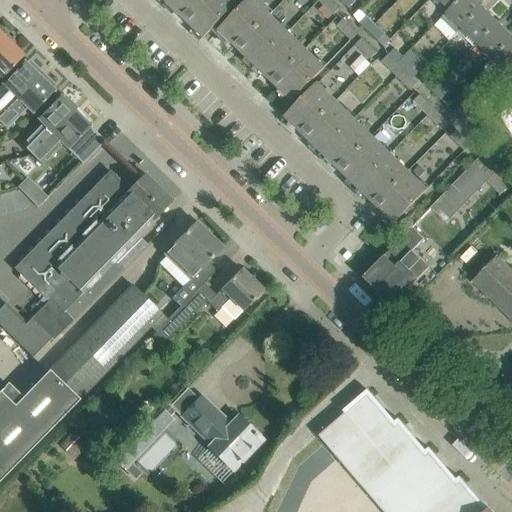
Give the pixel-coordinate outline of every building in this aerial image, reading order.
[(165,0),(204,37),(237,4),(232,0),(165,0)] [(255,0),(248,0),(233,16),(219,30),(292,101),(325,67),(255,0)] [(330,0),(317,0),(334,15),(340,9),(330,0)] [(351,0),(339,0),(354,16),(360,10),(361,10),(351,0)] [(433,0),(439,5),(442,2),(451,10),(460,0),(433,0)] [(460,32),(483,8),(474,0),(460,0),(436,26),(452,41),(460,32)] [(498,23),(483,8),(460,32),(475,47),(498,23)] [(368,32),(375,25),(360,10),(354,16),(368,32)] [(343,20),(336,27),(351,41),(358,34),(343,20)] [(511,39),(511,36),(498,23),(475,47),(482,53),(485,50),(493,58),(490,61),(491,61),(511,39)] [(390,40),(375,25),(368,32),(384,47),(391,39),(390,40)] [(0,52),(9,42),(0,33),(0,52)] [(377,53),(362,38),(355,45),(370,60),(377,53)] [(511,70),(511,39),(491,61),(498,68),(501,65),(510,73),(511,70)] [(0,80),(24,56),(9,42),(0,52),(0,80)] [(395,48),(388,55),(396,63),(402,56),(395,48)] [(427,63),(412,50),(398,64),(412,79),(427,63)] [(417,84),(412,79),(398,64),(396,63),(388,55),(381,62),(411,91),(417,84)] [(24,62),(10,76),(0,86),(0,116),(39,76),(24,62)] [(429,75),(422,82),(432,91),(438,85),(429,75)] [(54,91),(39,76),(0,116),(0,123),(6,130),(27,108),(32,114),(54,91)] [(318,83),(299,102),(285,117),(395,223),(427,189),(318,83)] [(447,93),(438,85),(432,91),(441,100),(447,93)] [(420,95),(414,101),(444,130),(450,123),(420,95)] [(60,96),(46,111),(37,119),(43,125),(23,146),(32,155),(75,111),(60,96)] [(468,116),(459,107),(452,114),(462,123),(468,116)] [(90,126),(75,111),(32,155),(41,164),(62,143),(68,149),(81,164),(91,154),(104,141),(90,127),(90,126)] [(456,130),(450,136),(465,151),(471,144),(456,130)] [(511,175),(486,151),(419,220),(434,234),(428,240),(425,243),(431,249),(436,254),(456,233),(458,235),(459,234),(448,223),(462,209),(487,181),(501,194),(502,193),(511,183),(511,175)] [(419,166),(414,171),(419,177),(425,171),(419,166)] [(147,227),(172,201),(144,173),(127,191),(108,173),(14,269),(47,301),(25,325),(4,305),(0,308),(0,326),(33,358),(50,340),(52,338),(54,340),(147,247),(140,239),(149,229),(147,227)] [(39,209),(45,204),(27,179),(20,184),(39,209)] [(165,253),(175,262),(191,278),(182,288),(191,296),(182,305),(183,306),(204,284),(218,269),(210,260),(221,249),(204,232),(206,230),(197,221),(165,253)] [(399,241),(364,277),(365,278),(390,303),(392,305),(393,305),(430,267),(421,259),(413,251),(423,241),(426,238),(413,226),(399,241)] [(511,270),(497,256),(487,267),(473,281),(511,319),(511,270)] [(161,345),(205,301),(217,312),(222,307),(235,319),(263,290),(241,268),(220,289),(221,290),(216,295),(204,284),(183,306),(153,337),(161,345)] [(0,480),(163,315),(132,285),(23,398),(8,384),(0,391),(0,480)] [(202,397),(182,417),(211,445),(209,447),(233,471),(263,440),(238,416),(226,429),(207,411),(212,406),(202,397)] [(486,511),(487,511),(465,487),(457,488),(452,483),(454,480),(435,458),(426,459),(422,454),(423,451),(404,429),(396,430),(391,425),(392,422),(373,400),(365,401),(362,399),(358,403),(357,402),(319,435),(384,511),(486,511)] [(113,458),(124,470),(166,428),(162,424),(176,411),(168,403),(154,417),(113,458)] [(101,405),(85,423),(103,438),(118,421),(101,405)]
